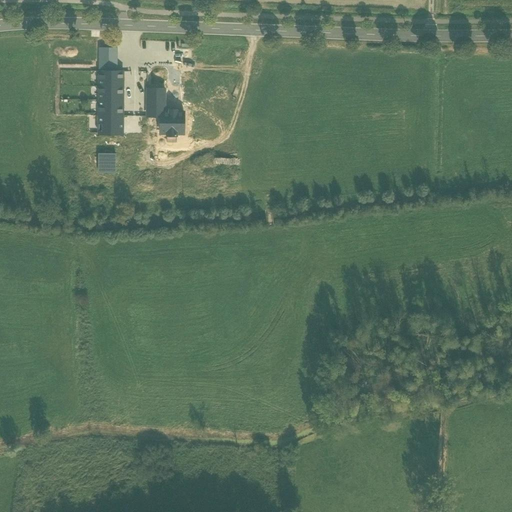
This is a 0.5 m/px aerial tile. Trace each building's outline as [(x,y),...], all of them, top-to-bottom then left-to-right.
[(100,48),(99,71),(116,71),(117,48),(100,48)] [(99,71),(98,115),(120,115),(123,115),(123,82),(123,71),(116,71),(99,71)] [(165,72),(147,72),(147,111),(155,111),(154,122),(120,121),(120,134),(153,135),(152,149),(178,150),(179,138),(168,137),(172,113),(164,112),(165,72)] [(183,114),(172,113),(168,137),(179,138),(183,114)] [(98,134),(120,134),(120,121),(120,115),(98,115),(98,134)] [(107,166),(107,154),(98,154),(98,166),(107,166)]
